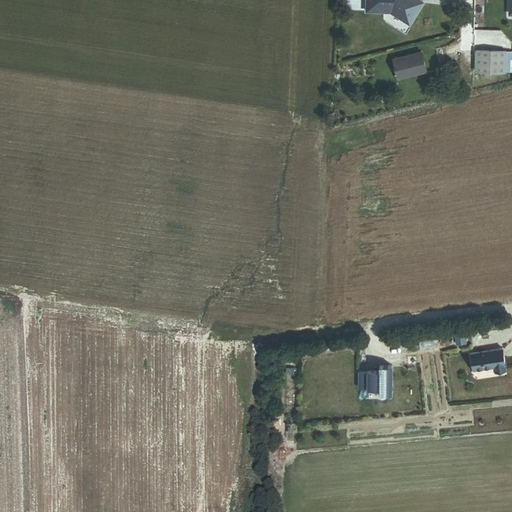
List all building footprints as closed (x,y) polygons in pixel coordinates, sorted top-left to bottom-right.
[(368,0),(368,15),(393,16),(411,27),(425,6),(415,0),(368,0)] [(428,70),(423,49),(393,57),(398,78),(428,70)] [(504,73),(506,51),(476,49),(475,72),(504,73)] [(494,372),(505,371),(503,349),(471,353),(473,370),(494,368),(494,372)] [(394,395),(394,365),(381,365),(381,370),(368,370),(368,371),(359,371),(359,388),(368,388),(368,389),(381,389),(381,395),(394,395)]
